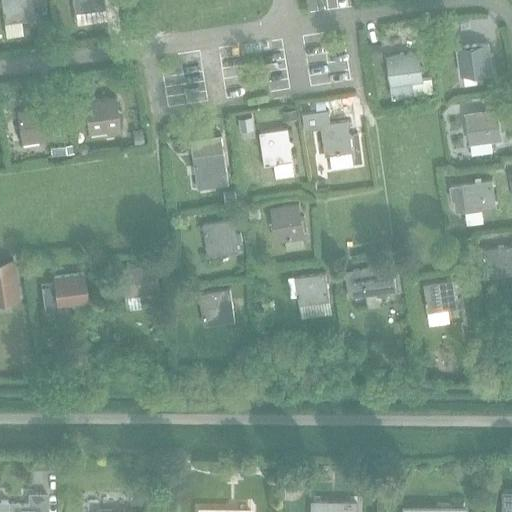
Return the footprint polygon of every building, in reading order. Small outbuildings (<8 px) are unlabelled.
[(0,0),(4,23),(34,18),(32,4),(44,2),(44,0),(0,0)] [(106,19),(105,8),(103,0),(72,0),(76,24),(106,19)] [(449,35),(448,25),(440,27),(442,36),(449,35)] [(486,42),(456,47),(460,74),(490,70),(486,42)] [(382,61),(380,43),(370,44),(372,62),(382,61)] [(432,77),(421,79),(417,52),(387,56),(393,96),(433,90),(432,77)] [(22,93),(13,86),(8,93),(10,94),(9,95),(15,100),(16,99),(17,99),(22,93)] [(495,107),(511,104),(511,99),(511,92),(493,94),(495,107)] [(76,127),(87,126),(104,123),(105,130),(118,128),(114,96),(72,103),(76,127)] [(22,142),(38,139),(52,137),(47,106),(17,111),(22,142)] [(295,109),(281,111),(282,120),(297,118),(295,109)] [(327,109),(301,113),(304,130),(320,127),(324,154),(330,153),(333,167),(353,164),(351,150),(349,136),(352,131),(347,128),(346,119),(329,122),(327,109)] [(488,153),(487,140),(500,138),(496,110),(466,115),(472,155),(488,153)] [(143,127),(132,128),(134,142),(145,141),(143,127)] [(294,173),(292,159),(289,145),(292,141),(288,138),(286,128),(260,132),(265,164),(274,162),(276,176),(294,173)] [(253,129),(239,131),(240,140),(255,138),(253,129)] [(77,145),(76,150),(80,154),(86,153),(87,147),(83,143),(77,145)] [(50,156),(71,152),(70,145),(49,148),(50,156)] [(222,151),(193,156),(197,181),(213,178),(214,185),(227,183),(222,151)] [(483,222),(481,209),(495,207),(491,180),(449,186),(451,200),(453,200),(455,211),(465,210),(467,224),(483,222)] [(237,200),(235,189),(223,190),(225,202),(237,200)] [(301,220),(304,216),(300,213),(298,203),(271,208),(276,239),(303,235),(301,220)] [(260,218),(258,204),(247,206),(249,220),(260,218)] [(240,231),(235,232),(233,219),(203,223),(207,247),(223,245),(224,252),(238,250),(236,243),(242,242),(240,231)] [(511,272),(511,244),(484,249),(488,276),(511,272)] [(474,250),(476,265),(485,264),(483,249),(474,250)] [(0,301),(18,299),(13,267),(12,259),(0,260),(0,301)] [(391,262),(343,269),(347,297),(395,289),(391,262)] [(150,264),(119,268),(124,296),(154,291),(150,264)] [(331,313),(328,299),(324,272),(287,278),(290,297),(297,296),(300,317),(331,313)] [(57,309),(57,305),(87,300),(83,273),(52,277),(54,284),(41,286),(44,311),(57,309)] [(453,279),(423,284),(427,311),(457,307),(453,279)] [(229,289),(199,293),(203,318),(218,316),(219,323),(234,320),(229,289)] [(473,331),(463,332),(464,342),(473,341),(473,331)] [(118,338),(109,339),(110,352),(119,351),(118,338)] [(235,349),(237,363),(253,362),(252,347),(235,349)] [(469,356),(460,357),(461,364),(470,363),(469,356)] [(365,368),(365,359),(356,358),(355,367),(365,368)] [(58,459),(32,459),(32,461),(32,469),(58,469),(58,461),(58,459)] [(266,463),(262,466),(262,471),(266,474),(271,471),(271,466),(266,463)] [(160,473),(148,473),(148,485),(160,485),(160,473)] [(374,473),(358,474),(358,483),(374,483),(374,473)] [(8,501),(0,500),(0,511),(47,511),(48,493),(28,493),(28,504),(8,504),(8,501)] [(313,501),(312,511),(356,511),(356,502),(313,501)]
